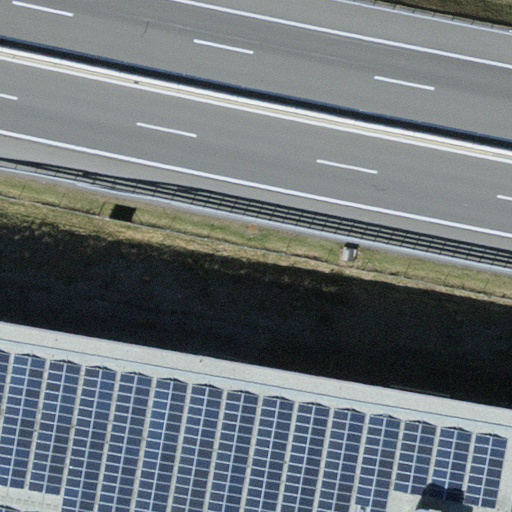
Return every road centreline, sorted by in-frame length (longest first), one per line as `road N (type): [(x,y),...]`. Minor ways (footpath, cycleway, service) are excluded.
road 1 (motorway): [(0,95),(511,199)]
road 2 (motorway): [(511,102),(11,0)]
